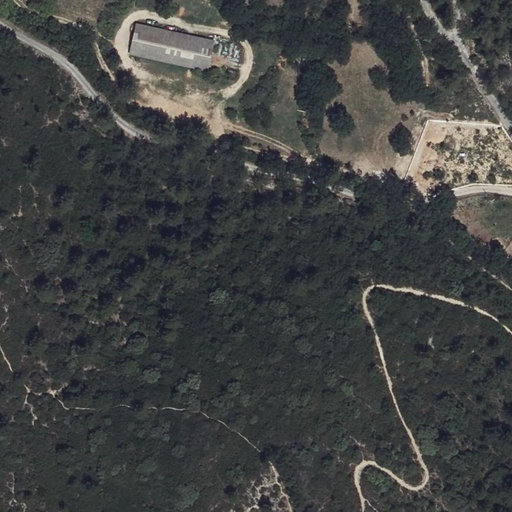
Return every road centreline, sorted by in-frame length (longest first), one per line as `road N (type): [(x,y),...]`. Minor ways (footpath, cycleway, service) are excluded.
road 1 (residential): [(511,190),(389,199),(106,132),(48,57),(0,26)]
road 2 (track): [(364,511),(360,467),(377,463),(417,487),(428,483),(364,299),(370,288),(391,285),(460,304),(511,333)]
road 3 (track): [(511,288),(423,202)]
